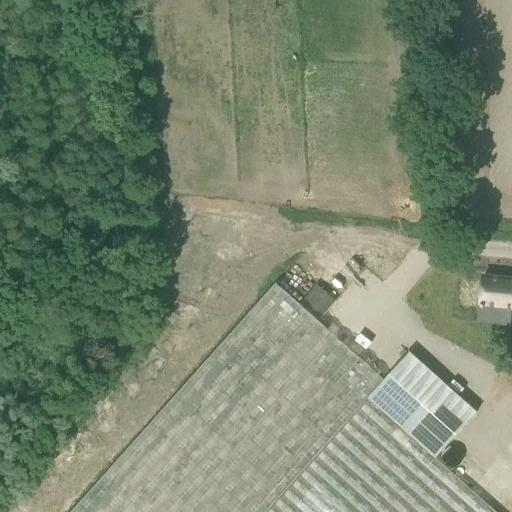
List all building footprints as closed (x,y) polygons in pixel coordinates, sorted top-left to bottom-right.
[(254,146),(255,121),(241,121),(240,146),(254,146)] [(503,285),(471,280),(466,311),(472,312),(470,321),(490,324),(491,315),(511,318),(511,285),(503,284),(503,285)] [(266,511),(369,399),(385,381),(276,284),(71,511),(266,511)] [(307,298),(327,312),(337,297),(317,284),(307,298)] [(385,381),(369,399),(436,459),(477,413),(410,353),(385,381)] [(495,511),(473,492),(436,459),(369,399),(266,511),(495,511)]
